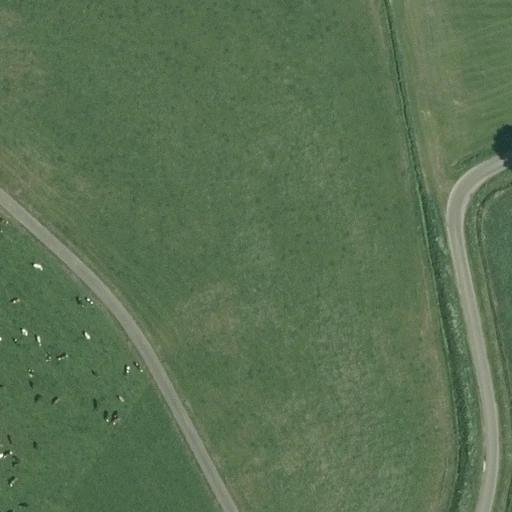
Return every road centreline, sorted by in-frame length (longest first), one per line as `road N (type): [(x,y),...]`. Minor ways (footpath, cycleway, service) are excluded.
road 1 (track): [(0,198),(116,309),(231,511)]
road 2 (unclassified): [(483,511),(489,413),(452,226),(470,179),(511,161)]
